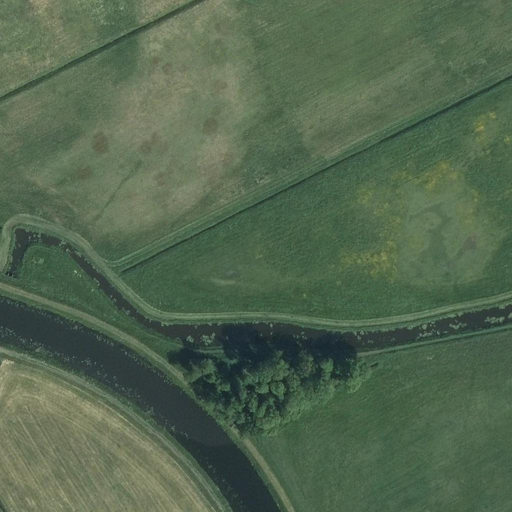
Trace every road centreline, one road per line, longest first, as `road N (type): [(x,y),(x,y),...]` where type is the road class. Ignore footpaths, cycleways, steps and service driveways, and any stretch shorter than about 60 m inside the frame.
road 1 (track): [(0,250),(8,225),(66,236),(140,306),(181,319),(287,317),(355,326),(511,293)]
road 2 (track): [(288,511),(219,413),(162,364),(96,326),(0,290)]
road 3 (track): [(0,352),(93,388),(160,437),(221,511)]
